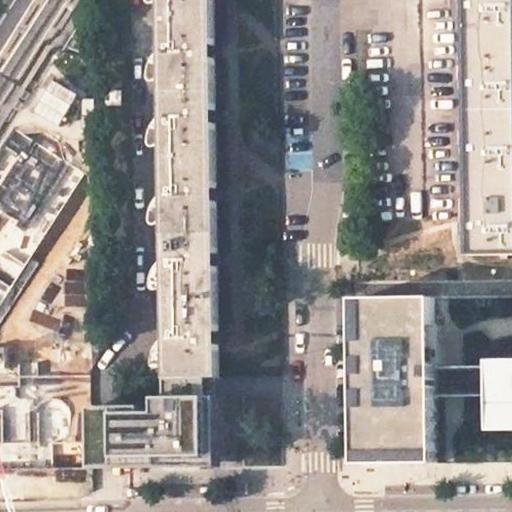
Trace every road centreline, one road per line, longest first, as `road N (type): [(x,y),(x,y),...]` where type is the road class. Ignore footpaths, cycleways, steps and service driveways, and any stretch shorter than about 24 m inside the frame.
road 1 (residential): [(323,290),(322,8),(418,7)]
road 2 (residential): [(324,511),(323,290)]
road 3 (residential): [(511,287),(323,290)]
road 4 (tertiary): [(511,509),(324,511)]
